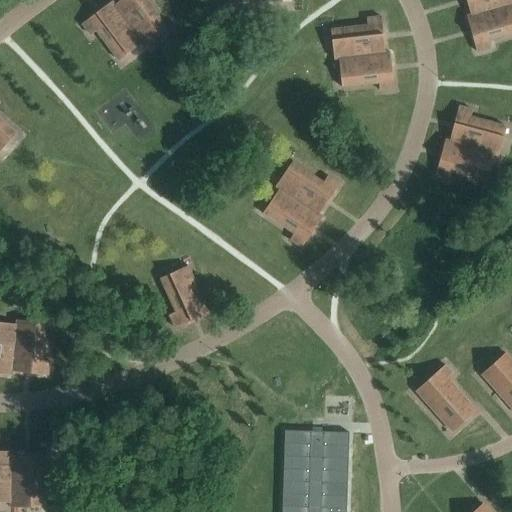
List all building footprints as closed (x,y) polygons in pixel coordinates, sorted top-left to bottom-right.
[(112,1),(111,2),(145,47),(145,46),(143,43),(152,36),(154,38),(166,29),(167,30),(168,29),(146,0),(123,0),(115,6),(112,1)] [(466,16),(467,17),(511,3),(511,0),(467,0),(472,15),(466,16)] [(145,47),(111,2),(111,3),(90,20),(89,19),(82,24),(83,24),(88,20),(96,30),(90,35),(91,35),(96,31),(119,60),(120,60),(119,59),(131,50),(129,47),(139,40),(144,47),(145,47)] [(511,3),(467,17),(468,17),(476,43),(474,44),(477,52),(478,51),(476,44),(488,41),(490,48),(491,48),(488,41),(511,33),(511,3)] [(389,52),(384,52),(381,25),(382,25),(381,17),(380,17),(381,24),(368,25),(367,18),(367,26),(331,30),(331,31),(332,31),(334,46),(336,46),(338,58),(334,58),(334,59),(389,52)] [(390,53),(389,52),(334,59),(342,58),(344,70),(341,71),(343,86),(342,86),(342,87),(379,83),(379,90),(380,90),(379,83),(392,81),(393,89),(394,89),(393,80),(391,80),(388,53),(390,53)] [(116,101),(97,118),(113,135),(131,117),(116,101)] [(445,140),(499,155),(499,154),(495,153),(498,142),(501,142),(505,127),(506,128),(506,127),(471,117),(473,110),(472,110),(470,117),(458,114),(460,106),(459,106),(456,114),(458,115),(451,141),(445,140)] [(0,145),(2,143),(4,144),(15,133),(16,134),(16,133),(0,118),(0,145)] [(499,155),(445,140),(445,141),(446,141),(439,168),(438,167),(435,175),(436,176),(438,169),(450,172),(448,179),(449,179),(451,172),(487,182),(487,181),(486,180),(490,166),(487,165),(490,153),(499,155)] [(322,217),(322,216),(318,213),(333,191),(334,191),(339,184),(338,184),(334,190),(324,183),(328,177),(327,176),(323,182),(292,162),(292,163),(293,163),(284,176),(286,177),(279,188),(276,185),(276,186),(322,217)] [(322,218),(322,217),(276,186),(282,191),(276,201),(274,200),(265,212),(264,211),(263,212),(294,233),(290,239),(290,240),(295,234),(305,241),(301,247),(302,247),(306,240),(305,240),(321,217),(322,218)] [(181,324),(174,327),(175,328),(182,324),(182,323),(207,312),(208,313),(209,312),(188,266),(186,266),(188,270),(177,275),(176,273),(162,279),(161,278),(160,278),(175,312),(169,315),(176,312),(181,324)] [(10,375),(11,375),(17,320),(16,328),(4,327),(4,324),(0,323),(0,372),(11,374),(10,375)] [(17,320),(11,375),(12,375),(12,370),(39,373),(39,374),(48,375),(48,374),(41,373),(42,361),(49,362),(49,361),(42,360),(46,323),(45,323),(45,324),(30,323),(29,325),(17,324),(18,320),(17,320)] [(511,363),(505,355),(506,354),(505,353),(481,374),(482,375),(484,374),(511,405),(511,363)] [(445,366),(446,366),(445,365),(416,390),(416,391),(418,390),(453,430),(451,431),(452,432),(476,411),(475,410),(474,411),(446,379),(453,374),(452,373),(451,373),(451,374),(446,379),(438,371),(444,366),(445,366)] [(346,511),(349,432),(285,430),(281,511),(346,511)] [(11,507),(11,451),(10,451),(10,453),(0,452),(0,498),(10,499),(10,507),(11,507)] [(11,451),(11,507),(11,503),(24,503),(24,506),(39,506),(39,507),(40,507),(40,470),(47,470),(47,469),(40,469),(40,457),(47,457),(47,456),(39,456),(39,457),(12,457),(12,451),(11,451)]
